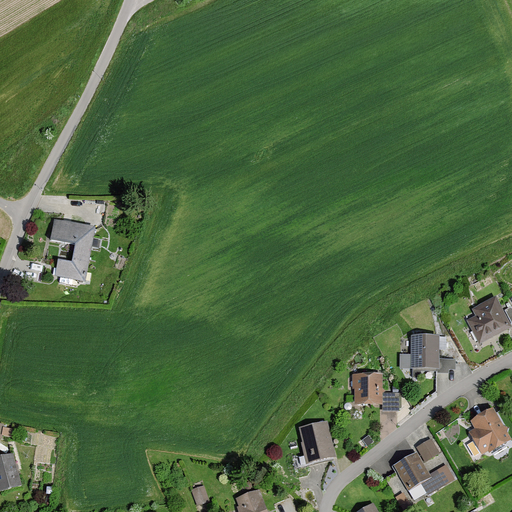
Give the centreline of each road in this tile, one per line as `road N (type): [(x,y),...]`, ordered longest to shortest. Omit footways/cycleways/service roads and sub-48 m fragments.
road 1 (unclassified): [(130,0),(0,289)]
road 2 (residential): [(511,357),(415,419),(334,485),(325,511)]
